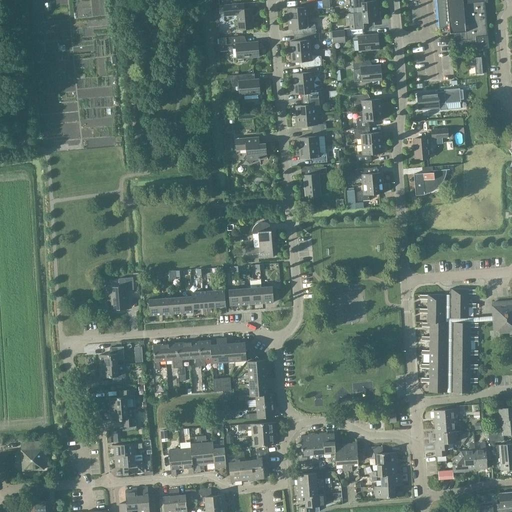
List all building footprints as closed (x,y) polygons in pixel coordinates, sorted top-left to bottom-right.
[(357,13),(377,11),(376,1),(362,2),(361,0),(349,0),(350,8),(357,7),(357,13)] [(488,48),(484,2),(487,2),(487,0),(436,0),(439,28),(449,27),(449,34),(454,33),(455,47),(476,45),(476,49),(488,48)] [(302,7),(287,9),(288,19),(308,17),(307,12),(314,10),(313,1),(307,1),(301,2),(302,7)] [(238,30),(253,28),(252,9),(241,10),(241,4),(223,5),(224,16),(237,15),(238,30)] [(363,29),(363,23),(378,22),(377,11),(357,13),(349,14),(349,21),(350,24),(350,30),(363,29)] [(308,17),(288,19),(289,30),(303,28),(304,34),(316,33),(315,24),(308,23),(308,17)] [(333,43),(345,42),(344,30),(332,31),(333,43)] [(304,40),(290,41),(291,52),(311,50),(310,45),(320,42),(319,33),(316,33),(304,34),(304,40)] [(359,51),(379,49),(378,34),(358,36),(359,51)] [(243,36),(226,37),(217,38),(218,45),(235,44),(237,59),(259,57),(257,42),(243,43),(243,36)] [(311,50),(291,52),(292,63),(306,61),(307,67),(321,66),(322,66),(321,56),(311,56),(311,50)] [(480,57),(474,58),(475,74),(482,74),(480,57)] [(362,82),(382,80),(380,65),(369,66),(369,60),(352,62),(352,71),(361,71),(362,82)] [(307,72),(293,74),(294,84),(313,82),(313,77),(319,75),(319,72),(321,71),(321,66),(307,67),(307,72)] [(238,75),(230,76),(231,82),(239,81),(240,96),(260,94),(258,79),(255,79),(254,74),(238,75)] [(313,82),(294,84),(294,95),(305,94),(305,99),(324,98),(323,92),(321,92),(320,90),(314,88),(313,82)] [(444,91),(416,94),(418,110),(439,108),(439,104),(461,102),(461,100),(463,99),(463,90),(460,90),(459,88),(444,90),(444,91)] [(366,94),(352,96),(353,102),(355,102),(355,104),(362,106),(362,111),(382,109),(381,99),(367,100),(366,94)] [(305,105),(295,106),(296,116),(316,114),(322,114),(321,104),(324,104),(324,98),(305,99),(305,105)] [(363,118),(355,118),(356,129),(366,128),(366,127),(369,127),(368,121),(383,120),(382,109),(362,111),(363,118)] [(316,114),(296,116),(297,127),(312,126),(312,131),(326,130),(325,124),(317,125),(316,114)] [(446,128),(445,120),(433,120),(433,128),(446,128)] [(356,129),(354,129),(354,138),(361,139),(362,145),(382,143),(381,132),(366,134),(366,128),(356,129)] [(447,129),(430,130),(431,140),(448,138),(448,137),(452,137),(451,130),(447,130),(447,129)] [(313,137),(298,138),(299,148),(319,147),(318,137),(327,136),(326,130),(312,131),(313,137)] [(258,137),(236,139),(236,150),(246,149),(247,153),(243,158),(250,164),(254,160),(266,159),(265,144),(259,144),(258,137)] [(429,158),(428,138),(414,139),(415,159),(429,158)] [(362,153),(356,156),(357,163),(371,161),(370,154),(382,153),(382,143),(362,145),(362,153)] [(319,147),(299,148),(300,159),(314,158),(315,163),(327,162),(326,153),(320,152),(319,147)] [(314,174),(303,175),(305,198),(321,196),(319,174),(326,173),(326,167),(314,168),(314,174)] [(363,185),(383,183),(382,172),(367,174),(367,168),(355,169),(355,178),(362,179),(363,185)] [(444,170),(451,169),(432,171),(433,171),(433,172),(414,174),(416,196),(425,195),(425,192),(428,192),(430,191),(433,189),(437,186),(443,195),(444,194),(438,186),(439,184),(441,181),(442,179),(444,176),(444,170)] [(383,183),(363,185),(363,190),(357,193),(357,201),(369,200),(369,195),(383,193),(383,183)] [(347,184),(346,203),(356,204),(357,185),(347,184)] [(258,233),(259,248),(245,249),(246,259),(273,257),(271,231),(270,231),(269,225),(268,223),(266,223),(264,222),(262,222),(259,223),(258,223),(256,225),(254,226),(253,228),(252,230),(252,232),(252,234),(258,233)] [(126,290),(134,290),(133,278),(119,279),(119,287),(110,288),(112,310),(127,309),(126,290)] [(261,287),(263,303),(274,302),(272,286),(261,287)] [(252,304),(263,303),(261,287),(250,288),(252,304)] [(241,305),(252,304),(250,288),(239,289),(241,305)] [(230,306),(241,305),(239,289),(228,290),(230,306)] [(450,289),(449,295),(449,304),(468,304),(468,294),(476,294),(476,290),(468,290),(468,289),(450,289)] [(213,291),(215,307),(226,306),(224,290),(213,291)] [(204,308),(215,307),(213,291),(202,292),(204,308)] [(481,292),(482,306),(491,306),(491,291),(481,292)] [(193,309),(204,308),(202,292),(191,293),(192,296),(193,309)] [(420,295),(420,299),(427,299),(427,309),(449,309),(449,304),(449,295),(428,295),(427,295),(420,295)] [(194,312),(193,309),(192,296),(181,297),(183,313),(194,312)] [(172,314),(183,313),(181,297),(171,298),(172,314)] [(161,315),(172,314),(171,298),(160,299),(161,315)] [(150,316),(161,315),(160,299),(149,300),(150,316)] [(470,318),(470,322),(482,321),(493,320),(494,331),(499,331),(500,333),(509,333),(510,336),(511,336),(511,300),(493,302),(493,306),(492,306),(492,317),(470,318)] [(468,304),(449,304),(449,309),(449,323),(470,323),(470,322),(470,318),(471,318),(468,318),(468,308),(476,308),(476,304),(468,304)] [(420,309),(420,313),(427,313),(427,323),(449,323),(449,309),(427,309),(420,309)] [(422,323),(422,327),(430,327),(430,337),(449,337),(449,323),(427,323),(422,323)] [(470,323),(449,323),(449,337),(470,337),(470,327),(478,327),(478,323),(470,323)] [(422,337),(422,341),(430,341),(429,351),(449,351),(449,337),(430,337),(422,337)] [(470,337),(449,337),(449,351),(470,351),(470,341),(478,341),(478,337),(470,337)] [(211,340),(199,341),(201,366),(200,366),(201,367),(204,367),(204,365),(208,365),(208,364),(212,363),(211,357),(212,357),(211,345),(211,340)] [(199,341),(188,342),(189,359),(196,358),(196,366),(200,366),(201,366),(199,341)] [(188,342),(176,343),(178,368),(183,367),(182,359),(189,359),(188,342)] [(220,344),(211,345),(212,357),(211,357),(212,363),(246,361),(245,349),(245,342),(224,344),(220,344)] [(176,343),(164,344),(166,361),(173,360),(173,368),(178,368),(176,343)] [(164,344),(153,345),(154,362),(155,362),(155,370),(160,369),(159,361),(166,361),(164,344)] [(125,358),(122,359),(121,347),(108,348),(108,354),(97,356),(98,367),(116,365),(125,364),(125,358)] [(422,350),(422,355),(429,355),(429,364),(449,364),(449,351),(429,351),(422,350)] [(22,418),(41,417),(38,351),(27,352),(27,359),(18,369),(18,381),(14,386),(22,394),(22,399),(15,399),(12,396),(7,396),(1,403),(1,412),(5,408),(7,410),(7,413),(2,418),(15,418),(14,409),(18,405),(21,407),(16,411),(21,411),(22,418)] [(470,351),(449,351),(449,364),(470,365),(470,355),(477,355),(478,351),(470,351)] [(259,360),(247,361),(250,396),(268,394),(267,385),(269,385),(269,384),(272,384),(272,381),(269,382),(269,381),(267,381),(267,379),(266,360),(259,360)] [(422,364),(422,368),(429,368),(429,378),(449,378),(449,364),(429,364),(422,364)] [(470,365),(449,364),(449,378),(470,378),(470,369),(477,369),(477,365),(470,365)] [(116,365),(98,367),(100,378),(110,377),(111,383),(125,382),(123,365),(116,366),(116,365)] [(214,392),(231,391),(230,378),(213,379),(214,392)] [(422,378),(422,382),(429,382),(429,392),(449,392),(449,378),(429,378),(422,378)] [(470,378),(449,378),(449,392),(470,392),(470,383),(477,383),(477,379),(470,378)] [(119,397),(109,398),(110,409),(134,408),(134,402),(132,390),(119,391),(119,397)] [(250,396),(248,396),(248,400),(256,400),(257,407),(273,405),(272,394),(268,394),(250,396)] [(226,410),(247,409),(247,401),(226,402),(226,410)] [(257,414),(249,414),(249,419),(257,418),(274,417),(273,405),(257,407),(257,414)] [(511,407),(498,409),(499,420),(501,420),(502,432),(488,434),(489,441),(501,440),(501,435),(511,434),(511,407)] [(134,408),(110,409),(111,421),(122,420),(123,427),(136,425),(135,414),(134,408)] [(434,418),(433,418),(433,422),(435,422),(454,420),(453,414),(460,414),(460,409),(434,410),(434,418)] [(435,429),(434,429),(434,433),(436,433),(455,431),(454,425),(461,424),(460,419),(454,420),(435,422),(435,429)] [(120,421),(111,421),(112,436),(121,436),(120,421)] [(244,425),(236,425),(237,432),(252,431),(252,435),(276,433),(276,430),(274,430),(273,422),(244,425)] [(484,425),(475,426),(476,434),(484,433),(484,425)] [(436,440),(435,440),(436,450),(447,449),(447,443),(456,442),(455,436),(462,435),(461,430),(455,431),(436,433),(436,440)] [(252,441),(245,441),(246,447),(275,445),(274,437),(277,437),(276,433),(252,435),(252,441)] [(312,435),(313,454),(314,463),(319,462),(318,457),(324,457),(323,433),(319,433),(319,435),(312,435)] [(326,433),(323,433),(324,457),(331,456),(331,461),(336,461),(335,443),(334,434),(327,434),(326,433)] [(296,449),(295,449),(296,464),(308,463),(307,455),(313,454),(312,435),(312,434),(308,434),(308,435),(301,436),(302,449),(296,449)] [(23,471),(44,469),(42,441),(27,442),(27,449),(21,450),(23,471)] [(213,448),(213,449),(214,463),(215,469),(219,469),(218,467),(226,466),(224,441),(219,441),(219,448),(213,448)] [(213,442),(202,443),(204,465),(207,465),(207,463),(214,463),(213,449),(213,448),(213,442)] [(353,443),(346,444),(348,471),(352,471),(352,463),(358,462),(357,442),(353,442),(353,443)] [(137,444),(113,445),(113,449),(115,449),(115,456),(134,455),(136,455),(135,449),(137,448),(142,448),(142,443),(137,444)] [(202,443),(190,444),(191,448),(193,465),(200,464),(200,465),(204,465),(202,443)] [(335,443),(336,461),(336,464),(342,463),(343,472),(348,471),(346,444),(338,444),(338,443),(335,443)] [(469,470),(476,469),(475,450),(474,443),(469,444),(470,451),(463,451),(463,452),(461,452),(452,463),(453,472),(469,471),(469,470)] [(487,468),(487,461),(490,461),(489,447),(486,448),(485,443),(480,443),(481,450),(475,450),(476,469),(476,471),(480,471),(480,469),(487,468)] [(501,470),(511,468),(511,443),(496,445),(497,451),(499,451),(501,470)] [(396,460),(396,457),(396,452),(383,453),(383,447),(368,448),(369,459),(377,458),(377,465),(398,464),(398,460),(396,460)] [(191,448),(180,449),(182,468),(188,468),(189,474),(194,474),(193,465),(191,448)] [(180,449),(169,450),(171,476),(176,475),(176,469),(182,468),(180,449)] [(251,460),(253,481),(257,481),(256,479),(264,478),(263,465),(269,465),(268,450),(256,451),(257,460),(251,460)] [(235,481),(242,480),(239,453),(235,453),(235,462),(229,462),(231,483),(235,483),(235,481)] [(253,481),(251,460),(245,461),(244,453),(239,453),(242,480),(249,480),(249,481),(253,481)] [(115,456),(114,456),(114,460),(115,460),(116,468),(129,467),(129,474),(144,473),(143,461),(135,461),(134,455),(115,456)] [(398,467),(398,464),(377,465),(378,471),(369,471),(370,476),(397,475),(397,474),(397,467),(398,467)] [(298,486),(325,483),(325,479),(317,479),(316,473),(295,474),(296,478),(297,478),(298,486)] [(400,474),(397,474),(397,475),(370,476),(370,481),(381,480),(382,486),(394,486),(402,486),(402,482),(401,482),(400,474)] [(318,495),(317,489),(325,488),(325,483),(298,486),(298,493),(297,493),(297,497),(318,495)] [(395,492),(394,486),(382,486),(375,487),(376,498),(403,496),(403,492),(395,492)] [(138,509),(138,511),(149,511),(148,487),(143,487),(143,495),(137,496),(138,509)] [(137,496),(137,488),(133,489),(133,490),(125,491),(126,503),(119,504),(120,511),(132,511),(132,509),(138,509),(137,496)] [(174,489),(176,511),(187,511),(186,494),(179,495),(179,488),(174,489)] [(164,511),(176,511),(174,489),(169,489),(170,496),(163,496),(164,511)] [(206,508),(227,506),(226,502),(225,502),(224,495),(212,496),(211,489),(196,490),(197,502),(205,501),(206,508)] [(500,503),(497,503),(497,511),(503,511),(503,508),(511,507),(511,491),(499,493),(499,499),(500,503)] [(318,495),(297,497),(297,501),(305,501),(306,507),(299,508),(299,511),(314,511),(314,507),(325,506),(324,494),(318,495)] [(48,511),(48,501),(37,502),(37,503),(32,504),(32,510),(31,510),(30,511),(48,511)]
